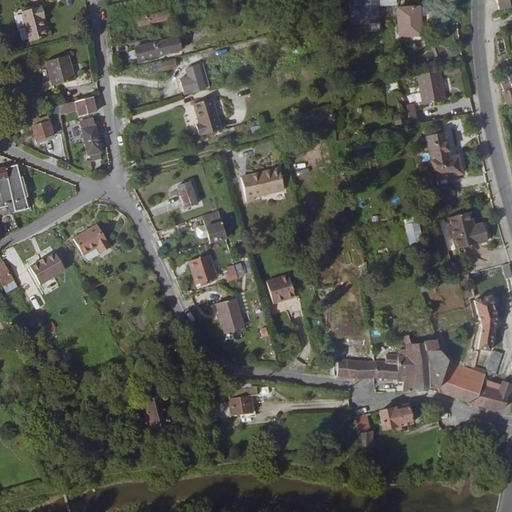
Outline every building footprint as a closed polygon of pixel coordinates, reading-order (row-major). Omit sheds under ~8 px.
[(379,0),(350,0),(353,25),(364,24),(364,27),(370,26),(371,33),(382,32),(381,26),(382,26),(380,7),(379,0)] [(46,16),(43,5),(24,10),(32,39),(54,33),(51,25),(47,26),(44,16),(46,16)] [(421,6),(422,15),(428,14),(429,12),(428,5),(421,6)] [(403,36),(424,33),(422,15),(421,6),(400,9),(403,36)] [(164,10),(133,17),(135,24),(165,17),(164,10)] [(178,47),(175,34),(137,42),(140,56),(164,51),(165,53),(171,52),(171,49),(178,47)] [(193,44),(194,50),(209,47),(208,42),(193,44)] [(68,54),(46,59),(51,83),(73,77),(68,54)] [(171,65),(171,59),(157,62),(157,61),(149,63),(151,71),(160,69),(160,67),(171,65)] [(183,92),(206,87),(200,62),(183,66),(186,74),(178,76),(183,92)] [(449,99),(444,69),(422,73),(427,103),(449,99)] [(94,109),(91,94),(74,98),(77,114),(94,109)] [(200,135),(203,134),(202,132),(221,126),(213,96),(194,102),(200,122),(196,123),(200,135)] [(45,118),(43,111),(27,115),(29,123),(45,118)] [(397,124),(404,122),(401,113),(394,116),(397,124)] [(100,150),(92,117),(79,120),(86,153),(90,152),(99,150),(100,150)] [(31,127),(35,141),(53,137),(47,123),(31,127)] [(460,155),(455,130),(428,135),(435,167),(429,168),(431,180),(470,171),(467,154),(460,155)] [(43,146),(54,143),(53,137),(35,141),(37,147),(43,146)] [(49,153),(56,151),(54,143),(43,146),(44,150),(47,148),(49,153)] [(101,156),(99,150),(90,152),(91,159),(101,156)] [(275,166),(260,170),(260,173),(246,177),(245,174),(237,176),(243,201),(251,198),(251,196),(281,188),(275,166)] [(23,211),(11,167),(0,169),(0,205),(4,204),(6,215),(23,211)] [(194,206),(189,185),(177,187),(182,209),(194,206)] [(483,228),(481,222),(476,223),(472,211),(451,216),(459,247),(490,240),(487,227),(483,228)] [(217,215),(201,219),(206,241),(222,237),(219,229),(220,228),(217,215)] [(93,221),(69,235),(79,251),(92,243),(97,250),(106,244),(93,221)] [(0,227),(3,236),(16,231),(13,222),(0,226),(0,227)] [(421,222),(407,223),(409,244),(423,242),(421,222)] [(61,266),(51,249),(43,253),(42,252),(33,258),(34,259),(26,263),(36,280),(61,266)] [(201,277),(211,274),(203,251),(183,258),(192,281),(197,279),(198,281),(202,280),(201,277)] [(0,279),(8,275),(0,260),(0,279)] [(234,273),(230,260),(224,262),(226,267),(222,269),(225,277),(234,273)] [(8,275),(0,279),(0,281),(3,286),(12,280),(8,275)] [(288,275),(266,281),(272,305),(294,298),(288,275)] [(221,330),(242,323),(233,293),(212,299),(221,330)] [(497,315),(492,294),(476,299),(482,323),(478,345),(489,349),(497,315)] [(258,298),(249,300),(251,308),(259,306),(258,298)] [(48,332),(56,328),(52,321),(44,325),(48,332)] [(509,397),(511,388),(511,383),(502,380),(501,381),(498,391),(480,384),(484,374),(484,373),(448,360),(440,347),(440,336),(427,335),(427,329),(416,329),(416,324),(410,325),(409,342),(405,342),(405,349),(400,349),(400,356),(396,355),(395,362),(338,358),(337,376),(358,378),(376,377),(397,379),(396,390),(418,386),(438,387),(441,392),(455,396),(484,406),(500,411),(504,408),(509,397)] [(267,327),(260,330),(263,338),(270,335),(267,327)] [(495,377),(503,354),(494,350),(485,374),(495,377)] [(236,382),(222,387),(228,402),(222,404),(226,417),(256,407),(250,390),(259,388),(256,380),(252,382),(238,386),(236,382)] [(162,417),(161,405),(141,408),(142,413),(150,413),(150,419),(147,419),(148,437),(169,435),(166,417),(162,417)] [(413,425),(409,406),(379,412),(383,431),(413,425)] [(355,418),(359,436),(372,432),(368,415),(355,418)] [(359,436),(357,457),(372,455),(374,433),(375,431),(372,432),(359,436)]
